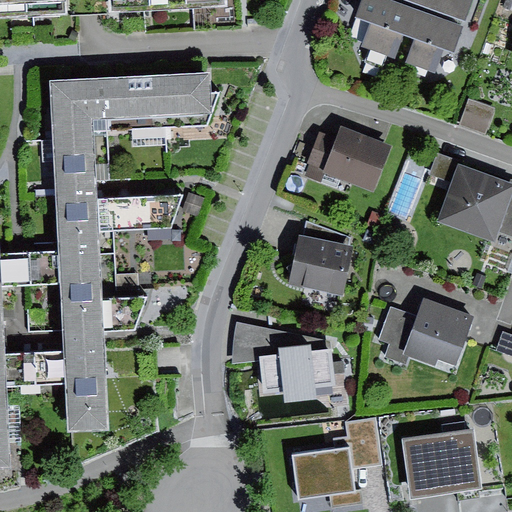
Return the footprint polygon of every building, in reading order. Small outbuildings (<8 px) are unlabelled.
[(66,0),(0,0),(0,20),(68,17),(66,0)] [(226,0),(111,0),(113,16),(227,10),(226,0)] [(404,37),(408,39),(418,12),(384,0),(361,0),(354,22),(367,26),(359,49),(395,61),(404,37)] [(401,0),(465,23),(473,0),(401,0)] [(511,0),(505,0),(503,7),(511,10),(511,0)] [(465,28),(418,12),(408,39),(415,41),(407,65),(436,75),(444,55),(455,59),(465,28)] [(0,469),(21,468),(16,387),(81,383),(83,434),(125,432),(120,338),(147,335),(153,300),(119,302),(115,242),(179,237),(195,198),(116,202),(111,133),(230,127),(227,71),(56,80),(66,254),(18,257),(17,237),(0,237),(0,469)] [(496,109),(469,100),(460,127),(487,136),(496,109)] [(395,153),(339,132),(335,143),(320,137),(305,177),(320,183),(323,176),(378,196),(395,153)] [(437,154),(429,175),(450,183),(458,162),(437,154)] [(511,186),(485,177),(459,167),(438,225),(496,245),(500,234),(511,200),(511,186)] [(511,181),(486,172),(485,177),(511,186),(511,200),(500,234),(511,237),(511,181)] [(373,213),(369,226),(378,229),(383,216),(373,213)] [(367,229),(362,242),(372,245),(377,233),(367,229)] [(354,249),(300,238),(289,287),(344,298),(354,249)] [(478,274),(474,286),(482,289),(486,277),(478,274)] [(474,318),(424,301),(419,318),(404,358),(434,369),(437,361),(456,368),(474,318)] [(404,358),(419,318),(391,307),(378,341),(389,345),(384,357),(402,363),(404,358)] [(511,335),(503,333),(496,352),(511,358),(511,335)] [(280,358),(261,360),(265,396),(336,388),(332,352),(313,354),(312,348),(279,352),(280,358)] [(346,422),(350,448),(353,469),(383,464),(376,417),(346,422)] [(474,433),(403,443),(412,503),(483,493),(474,433)] [(350,448),(294,455),(299,499),(330,495),(356,492),(353,469),(350,448)] [(356,492),(330,495),(331,508),(363,504),(361,491),(356,492)]
